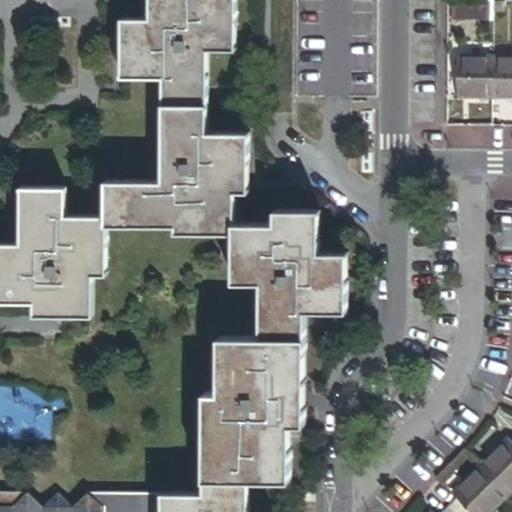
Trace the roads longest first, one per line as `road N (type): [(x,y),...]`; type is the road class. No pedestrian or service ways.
road 1 (residential): [(338,511),(339,414),(390,325),(394,162)]
road 2 (unknown): [(286,0),(285,92),(296,134),(326,179),(392,232)]
road 3 (residential): [(394,162),(394,0)]
